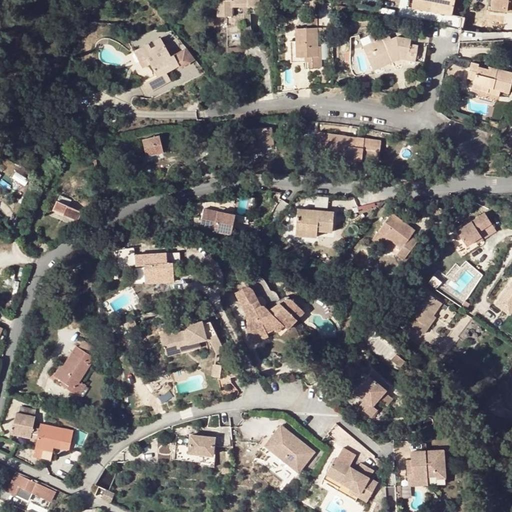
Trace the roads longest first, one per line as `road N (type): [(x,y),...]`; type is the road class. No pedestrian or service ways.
road 1 (unclassified): [(423,191),(247,183),(160,203),(60,260),(33,294),(0,399)]
road 2 (residential): [(80,496),(101,461),(136,435),(201,412),(310,405),(326,407),(379,450),(391,511)]
road 3 (residential): [(422,128),(313,108),(213,115)]
road 4 (residential): [(423,191),(459,176),(474,154),(422,128)]
